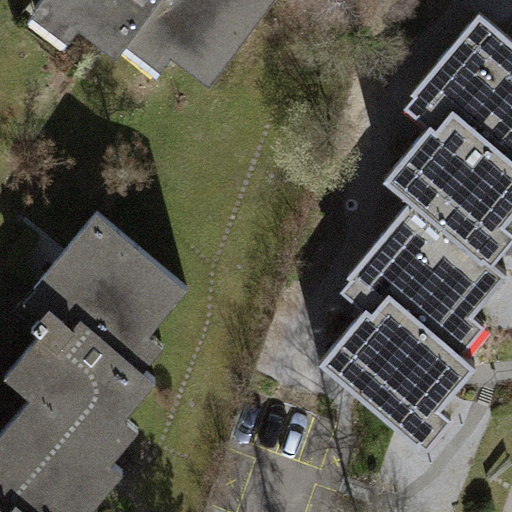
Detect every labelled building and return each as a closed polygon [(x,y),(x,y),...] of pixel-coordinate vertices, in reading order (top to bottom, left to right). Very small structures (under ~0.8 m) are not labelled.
[(53,0),(28,33),(67,63),(78,48),(118,78),(129,64),(162,89),(174,73),(212,102),(280,12),(264,0),(53,0)] [(511,52),(483,28),(418,104),(424,109),(414,121),(437,141),(389,198),(411,217),(499,291),(511,276),(511,52)] [(187,276),(95,202),(19,295),(37,310),(28,321),(37,328),(4,369),(28,386),(109,454),(136,420),(123,409),(154,371),(140,360),(160,336),(147,326),(187,276)] [(499,291),(411,217),(348,291),(354,293),(344,305),(369,326),(321,382),(422,468),(426,464),(431,469),(456,440),(446,431),(483,387),(465,372),(489,344),(478,334),(508,299),(499,291)] [(0,511),(106,511),(107,511),(91,498),(120,463),(109,454),(28,386),(0,419),(0,511)]
